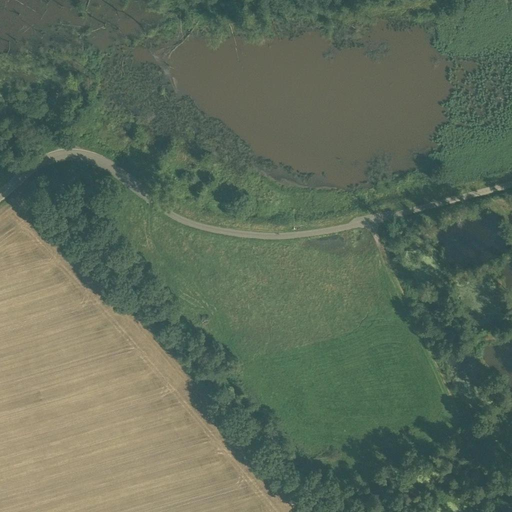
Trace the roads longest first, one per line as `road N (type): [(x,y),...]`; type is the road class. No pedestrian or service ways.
road 1 (track): [(511,184),(282,236),(198,224),(100,162),(72,156)]
road 2 (track): [(367,221),(480,466)]
